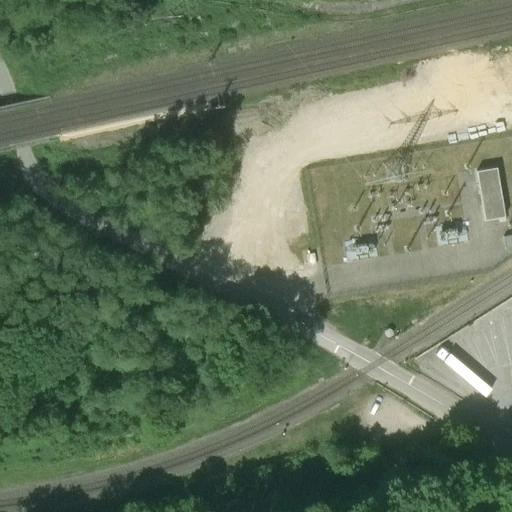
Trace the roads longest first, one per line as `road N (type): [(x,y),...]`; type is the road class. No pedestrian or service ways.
road 1 (unclassified): [(0,74),(33,173),(47,189),(373,365),(511,457)]
road 2 (track): [(382,511),(511,467)]
